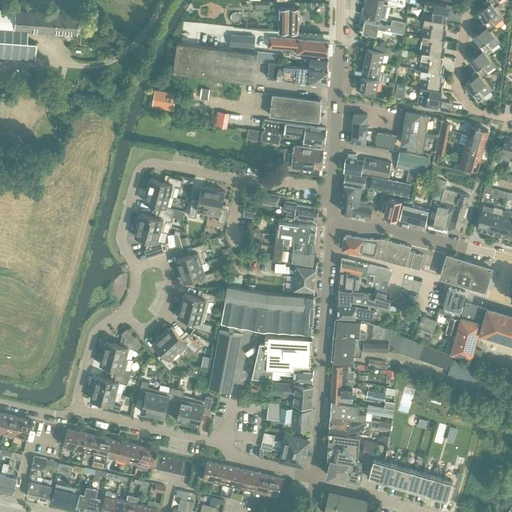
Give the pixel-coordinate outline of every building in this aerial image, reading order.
[(255,0),(255,8),(269,9),(270,1),(255,0)] [(382,0),(388,0),(398,2),(398,0),(364,0),(362,13),(379,17),(382,0)] [(504,18),(494,4),(493,5),(490,0),(484,0),(483,1),(485,4),(477,10),(484,21),(490,28),(504,18)] [(425,1),(422,18),(423,18),(445,22),(446,15),(444,15),(446,4),(425,1)] [(299,7),(279,6),(279,31),(298,32),(299,7)] [(0,55),(34,58),(35,43),(26,42),(27,30),(76,34),(77,14),(59,12),(59,8),(52,7),(52,12),(0,8),(0,55)] [(423,18),(421,35),(422,35),(444,39),(445,32),(443,32),(445,22),(423,18)] [(392,19),(391,25),(391,26),(404,29),(406,22),(392,19)] [(377,28),(382,29),(404,33),(404,29),(391,26),(391,25),(383,24),(363,20),(361,31),(375,35),(377,28)] [(500,42),(490,28),(484,21),(479,25),(481,28),(472,34),(480,45),(485,52),(486,52),(500,42)] [(230,34),(229,45),(250,47),(251,36),(230,34)] [(422,35),(419,52),(422,52),(443,56),(444,49),(442,49),(444,39),(422,35)] [(316,55),(329,56),(329,42),(299,39),(269,37),(268,47),(298,49),(298,52),(307,53),(307,48),(316,49),(316,55)] [(232,47),(222,46),(221,48),(177,42),(173,72),(253,82),(257,52),(232,49),(232,47)] [(364,59),(381,63),(383,53),(386,54),(387,47),(373,44),(372,49),(367,48),(364,59)] [(496,66),(486,52),(485,52),(480,45),(475,48),(477,52),(469,58),(476,68),(482,76),(496,66)] [(328,68),(329,56),(316,55),(316,49),(307,48),(307,53),(311,53),(309,66),(328,68)] [(272,61),(273,52),(257,50),(256,59),(272,61)] [(273,52),(272,61),(279,62),(280,53),(273,52)] [(422,52),(419,69),(420,69),(442,73),(443,66),(441,66),(443,56),(422,52)] [(379,71),(381,63),(364,59),(362,70),(367,71),(366,77),(381,80),(381,79),(386,80),(387,77),(388,73),(379,71)] [(297,80),(298,65),(288,64),(288,63),(269,61),(267,77),(297,80)] [(328,68),(309,66),(298,65),(297,80),(327,84),(328,68)] [(492,89),(482,76),(476,68),(471,72),(473,76),(465,82),(477,99),(492,89)] [(420,69),(418,86),(419,87),(441,90),(442,83),(441,83),(442,73),(420,69)] [(359,88),(361,88),(361,94),(375,96),(376,90),(378,82),(379,80),(381,80),(366,77),(361,76),(359,88)] [(70,81),(68,91),(75,92),(77,83),(70,81)] [(398,83),(396,99),(404,100),(405,83),(398,83)] [(419,87),(417,104),(434,107),(434,110),(440,111),(440,108),(442,100),(440,100),(441,90),(419,87)] [(155,90),(153,104),(168,107),(167,108),(173,109),(176,93),(155,90)] [(273,93),(270,114),(320,121),(321,99),(273,93)] [(406,128),(427,132),(429,115),(420,114),(420,113),(407,110),(405,122),(407,122),(406,128)] [(352,140),(365,141),(367,114),(354,113),(354,121),(355,121),(355,123),(354,123),(352,140)] [(263,126),(264,127),(265,127),(264,131),(249,128),(247,137),(280,143),(282,130),(285,130),(285,131),(304,134),(303,142),(325,145),(327,128),(286,122),(271,120),(264,119),(263,126)] [(468,135),(485,140),(488,129),(471,125),(468,135)] [(426,132),(427,132),(406,128),(405,135),(403,134),(401,143),(408,144),(407,150),(423,152),(426,135),(432,136),(432,133),(426,132)] [(382,146),(384,132),(378,131),(378,132),(376,145),(382,146)] [(388,147),(390,133),(384,132),(382,146),(388,147)] [(390,133),(388,147),(394,148),(396,135),(397,135),(397,134),(390,133)] [(482,150),(485,140),(468,135),(465,145),(482,150)] [(509,160),(511,148),(511,136),(505,135),(499,158),(509,160)] [(294,148),(292,166),(301,167),(300,171),(304,171),(304,173),(319,174),(320,168),(322,168),(323,159),(324,148),(294,145),(294,148)] [(479,159),(482,150),(465,145),(462,154),(479,159)] [(399,151),(396,167),(408,169),(414,170),(416,171),(423,172),(423,169),(426,169),(429,157),(399,151)] [(346,158),(344,172),(346,172),(362,174),(362,173),(388,178),(391,162),(365,157),(364,160),(356,159),(357,154),(349,153),(348,158),(347,158),(346,158)] [(455,162),(453,168),(465,172),(467,166),(477,169),(479,159),(462,154),(460,164),(455,162)] [(252,157),(251,165),(258,166),(259,158),(252,157)] [(346,173),(345,184),(362,186),(364,187),(369,188),(371,176),(366,175),(366,176),(346,173)] [(170,195),(169,195),(173,196),(176,185),(181,187),(183,179),(169,176),(167,182),(151,178),(150,182),(148,181),(146,189),(170,195)] [(371,176),(369,188),(380,190),(382,178),(371,176)] [(382,178),(380,190),(408,196),(411,184),(382,178)] [(437,179),(435,186),(436,187),(444,188),(446,182),(446,181),(437,179)] [(344,184),(343,196),(352,196),(352,199),(359,200),(359,198),(362,186),(345,184),(344,184)] [(208,214),(213,187),(206,186),(205,187),(201,186),(198,203),(192,202),(189,215),(196,217),(197,212),(208,214)] [(486,186),(484,192),(491,194),(492,188),(492,187),(486,186)] [(213,187),(208,214),(219,216),(218,221),(225,223),(228,209),(221,208),(225,191),(221,190),(221,189),(213,187)] [(436,187),(433,199),(441,200),(444,189),(436,187)] [(444,189),(441,200),(453,204),(466,206),(469,195),(462,193),(447,189),(444,188),(444,189)] [(167,206),(169,195),(170,195),(146,189),(144,196),(146,197),(145,201),(161,205),(160,211),(173,215),(175,208),(167,206)] [(497,196),(507,198),(508,191),(499,189),(497,196)] [(263,202),(271,204),(277,205),(279,195),(265,192),(263,202)] [(343,196),(342,209),(344,212),(370,218),(373,204),(367,203),(367,201),(367,200),(359,198),(359,200),(352,199),(352,196),(343,196)] [(398,218),(402,201),(388,197),(384,215),(398,218)] [(295,218),(295,216),(317,220),(319,207),(296,204),(296,202),(285,200),(284,209),(287,210),(286,217),(295,218)] [(433,201),(428,225),(447,230),(453,208),(452,208),(453,204),(441,200),(440,205),(436,204),(436,202),(433,201)] [(403,202),(399,218),(426,224),(429,209),(419,207),(412,205),(413,201),(403,202)] [(453,208),(447,230),(448,229),(459,232),(459,231),(466,206),(453,204),(452,208),(453,208)] [(482,210),(477,229),(487,232),(492,213),(493,208),(483,206),(482,210)] [(257,210),(244,208),(243,215),(255,217),(257,210)] [(502,215),(497,234),(507,237),(511,219),(511,211),(505,210),(504,210),(502,215)] [(171,221),(173,215),(160,211),(158,217),(141,212),(140,216),(139,216),(137,224),(162,230),(162,231),(163,231),(167,220),(171,221)] [(492,213),(487,232),(497,234),(502,215),(492,213)] [(315,241),(317,226),(279,220),(277,235),(292,237),(315,241)] [(159,241),(162,231),(162,230),(137,224),(135,231),(136,231),(135,235),(148,239),(151,243),(149,248),(144,249),(146,257),(168,250),(165,243),(159,241)] [(315,241),(292,237),(277,235),(275,245),(282,246),(282,247),(290,248),(314,252),(315,241)] [(424,255),(410,251),(412,246),(383,238),(364,238),(347,235),(344,237),(341,250),(360,253),(419,269),(424,255)] [(191,244),(189,236),(181,238),(183,246),(191,244)] [(179,270),(202,263),(205,262),(202,251),(207,250),(204,242),(191,247),(193,253),(177,258),(178,262),(177,263),(179,270)] [(312,263),(314,252),(290,248),(282,247),(282,246),(275,245),(275,246),(273,260),(312,263)] [(492,268),(448,255),(441,276),(485,289),(492,268)] [(376,287),(385,290),(390,272),(388,269),(374,265),(341,258),(340,268),(353,271),(353,274),(361,276),(367,277),(366,283),(376,285),(376,287)] [(295,274),(294,289),(315,291),(315,289),(316,264),(312,264),(296,262),(295,270),(295,273),(295,274)] [(202,263),(179,270),(181,277),(183,277),(184,281),(200,276),(202,282),(216,278),(213,271),(205,273),(202,263)] [(359,289),(361,276),(353,274),(353,271),(340,268),(339,283),(351,285),(351,288),(359,289)] [(359,289),(351,288),(351,285),(339,283),(338,304),(357,304),(381,309),(381,308),(389,310),(390,298),(385,297),(374,293),(369,291),(364,290),(359,289)] [(266,329),(290,331),(312,332),(314,295),(268,292),(255,290),(248,288),(228,285),(225,299),(221,321),(223,321),(221,329),(220,328),(219,332),(242,338),(243,332),(241,332),(242,325),(266,329)] [(376,287),(374,293),(385,297),(385,296),(386,293),(387,290),(385,290),(376,287)] [(454,334),(465,291),(449,287),(443,309),(451,311),(446,331),(454,334)] [(180,304),(207,311),(209,300),(214,302),(216,294),(203,291),(201,297),(184,293),(183,297),(182,296),(180,304)] [(460,316),(450,352),(471,358),(472,357),(479,359),(482,349),(474,347),(480,328),(482,329),(481,331),(487,333),(487,335),(496,338),(496,336),(511,340),(511,314),(488,307),(488,308),(465,302),(461,316),(460,316)] [(204,322),(207,311),(180,304),(178,311),(179,312),(178,316),(195,320),(193,327),(210,331),(212,324),(204,322)] [(338,304),(337,316),(355,316),(355,317),(360,318),(361,316),(373,318),(373,317),(379,318),(381,309),(357,304),(338,304)] [(422,316),(415,333),(413,332),(412,335),(414,336),(429,342),(436,321),(422,316)] [(397,344),(398,335),(398,331),(366,322),(360,321),(360,320),(337,318),(335,339),(397,344)] [(178,350),(178,351),(180,353),(189,346),(195,352),(200,347),(188,334),(183,338),(172,326),(169,328),(168,327),(162,332),(178,350)] [(127,358),(130,347),(137,349),(142,344),(127,328),(122,333),(125,337),(124,342),(120,344),(107,340),(106,344),(104,344),(102,351),(127,358)] [(436,344),(440,333),(435,331),(430,342),(436,344)] [(170,358),(178,351),(178,350),(162,332),(156,338),(157,339),(154,341),(165,354),(160,359),(170,369),(175,364),(170,358)] [(232,390),(242,338),(219,332),(209,386),(232,390)] [(260,342),(252,376),(272,378),(272,373),(287,374),(287,373),(277,372),(277,371),(277,367),(287,367),(287,368),(310,370),(310,365),(311,365),(311,354),(312,337),(265,335),(265,342),(260,342)] [(397,344),(335,339),(334,357),(333,360),(353,362),(353,359),(354,355),(362,356),(363,349),(386,351),(386,349),(396,350),(420,358),(450,368),(447,375),(473,385),(479,369),(453,358),(454,355),(423,343),(398,335),(397,344)] [(129,358),(127,358),(102,351),(100,359),(102,359),(100,363),(117,368),(115,374),(129,377),(130,372),(131,371),(126,369),(129,358)] [(204,356),(202,367),(209,368),(211,357),(204,356)] [(369,358),(368,366),(377,367),(387,368),(388,360),(378,359),(369,358)] [(332,370),(353,372),(353,370),(350,370),(351,367),(348,367),(348,364),(333,363),(332,370)] [(201,367),(200,374),(209,376),(210,369),(201,367)] [(277,371),(277,372),(287,373),(294,374),(294,380),(313,381),(314,370),(310,370),(287,368),(287,367),(277,367),(277,371)] [(396,378),(397,370),(387,368),(386,376),(396,378)] [(353,380),(353,372),(332,370),(332,377),(353,380)] [(127,384),(129,377),(115,374),(114,380),(97,375),(96,379),(95,379),(93,386),(116,392),(119,382),(127,384)] [(353,387),(353,380),(332,377),(332,384),(353,387)] [(153,416),(159,389),(148,386),(149,381),(142,380),(139,394),(145,395),(142,412),(146,413),(145,414),(153,416)] [(293,404),(312,407),(313,386),(295,383),(295,384),(286,383),(271,382),(270,394),(294,396),(293,404)] [(352,401),(353,387),(332,384),(331,399),(352,401)] [(113,403),(116,392),(93,386),(91,394),(92,394),(91,398),(108,402),(106,409),(119,413),(121,405),(113,403)] [(386,386),(385,392),(386,393),(395,394),(396,387),(386,386)] [(175,402),(178,388),(171,387),(170,391),(159,389),(153,416),(160,417),(161,416),(165,417),(169,400),(175,402)] [(505,402),(508,394),(492,387),(489,395),(505,402)] [(188,424),(194,397),(183,394),(184,390),(178,388),(175,402),(181,403),(177,420),(181,421),(180,422),(188,424)] [(367,397),(385,400),(386,393),(368,389),(367,397)] [(194,397),(188,424),(195,426),(196,424),(200,425),(204,409),(210,410),(213,396),(206,395),(205,400),(194,397)] [(331,399),(330,414),(371,420),(372,413),(393,417),(394,409),(384,408),(384,407),(352,402),(352,401),(331,399)] [(385,400),(384,407),(384,408),(394,409),(395,402),(385,400)] [(301,427),(311,427),(312,409),(294,408),(294,407),(282,405),(282,403),(269,401),(267,418),(293,420),(292,426),(296,426),(297,428),(299,428),(301,427)] [(14,433),(18,416),(7,413),(3,431),(14,433)] [(330,414),(329,422),(371,428),(371,426),(377,427),(377,428),(391,430),(392,423),(378,421),(371,420),(330,414)] [(18,416),(14,433),(25,436),(29,418),(18,416)] [(329,431),(360,435),(370,437),(371,428),(329,422),(329,431)] [(439,423),(437,433),(444,435),(447,425),(439,423)] [(74,447),(78,430),(67,427),(63,445),(74,447)] [(84,450),(88,432),(78,430),(74,447),(84,450)] [(358,462),(360,435),(329,431),(327,460),(331,460),(328,475),(344,478),(361,482),(364,470),(361,470),(362,463),(358,462)] [(95,452),(99,435),(88,432),(84,450),(95,452)] [(273,444),(307,451),(309,439),(296,436),(296,434),(287,432),(284,442),(274,440),(275,434),(265,432),(263,440),(273,442),(273,444)] [(105,455),(109,437),(99,435),(95,452),(105,455)] [(378,438),(377,442),(379,443),(388,445),(390,436),(383,435),(378,438)] [(116,457),(120,439),(109,437),(105,455),(116,457)] [(126,459),(130,442),(120,439),(116,457),(126,459)] [(364,449),(363,452),(369,454),(368,454),(375,456),(379,443),(377,442),(369,440),(365,439),(364,442),(365,442),(364,446),(363,449),(364,449)] [(304,464),(307,451),(273,444),(273,442),(263,440),(261,447),(271,450),(272,448),(283,450),(280,461),(290,463),(290,461),(304,464)] [(137,462),(141,444),(130,442),(126,459),(137,462)] [(141,444),(137,462),(148,464),(147,466),(151,467),(154,454),(150,453),(152,447),(141,444)] [(0,455),(10,457),(11,451),(1,448),(0,453),(0,455)] [(11,451),(10,457),(15,458),(21,459),(22,453),(11,451)] [(43,470),(44,468),(46,458),(34,455),(31,467),(43,470)] [(46,458),(44,468),(56,471),(59,461),(46,458)] [(378,481),(384,461),(374,458),(373,462),(371,467),(369,475),(373,476),(372,479),(378,481)] [(200,473),(199,476),(212,479),(216,462),(205,459),(202,473),(200,473)] [(59,461),(56,471),(70,474),(71,470),(72,465),(59,461)] [(389,481),(394,464),(384,461),(378,481),(384,483),(385,480),(389,481)] [(216,462),(212,479),(223,482),(227,464),(216,462)] [(0,472),(0,488),(2,489),(7,467),(8,464),(3,463),(0,473),(0,472)] [(73,464),(71,470),(81,472),(83,466),(73,464)] [(227,464),(223,482),(233,484),(237,467),(227,464)] [(398,487),(404,467),(394,464),(389,481),(393,482),(392,485),(398,487)] [(7,467),(2,489),(13,492),(17,476),(12,474),(13,469),(7,467)] [(237,467),(233,484),(244,487),(248,469),(237,467)] [(409,487),(414,469),(404,467),(398,487),(404,489),(405,486),(409,487)] [(94,473),(93,478),(96,478),(96,474),(106,476),(107,472),(95,469),(94,473)] [(248,469),(244,487),(254,489),(258,472),(248,469)] [(418,492),(423,472),(414,469),(409,487),(412,488),(412,491),(418,492)] [(258,472),(254,489),(265,492),(269,474),(258,472)] [(428,492),(433,475),(423,472),(418,492),(424,494),(424,491),(428,492)] [(31,476),(26,495),(37,498),(40,482),(35,481),(37,475),(32,474),(31,476)] [(269,474),(265,492),(276,494),(280,477),(269,474)] [(437,498),(443,478),(433,475),(428,492),(432,493),(431,496),(437,498)] [(40,482),(37,498),(47,500),(52,479),(42,477),(40,482)] [(444,497),(448,498),(450,490),(451,490),(452,485),(453,481),(443,478),(437,498),(443,500),(444,497)] [(51,501),(61,504),(72,506),(76,488),(56,483),(51,501)] [(165,485),(158,484),(155,483),(153,490),(163,492),(165,485)] [(85,510),(91,486),(86,485),(84,493),(79,492),(75,507),(85,510)] [(91,486),(85,510),(94,511),(99,497),(94,495),(96,487),(91,486)] [(177,488),(175,494),(181,496),(180,498),(187,500),(189,491),(188,491),(179,489),(177,488)] [(100,511),(111,511),(116,493),(105,490),(104,495),(100,511)] [(330,490),(324,511),(364,511),(367,499),(330,490)] [(230,497),(237,499),(241,500),(242,494),(232,492),(230,497)] [(116,493),(111,511),(122,511),(126,500),(115,497),(116,493)] [(126,500),(122,511),(133,511),(136,502),(137,497),(127,494),(126,500)] [(172,508),(171,511),(183,511),(187,500),(180,498),(177,509),(172,508)] [(187,500),(183,511),(190,511),(193,501),(187,500)] [(144,511),(147,505),(136,502),(133,511),(144,511)] [(207,511),(209,505),(202,503),(199,511),(207,511)]
